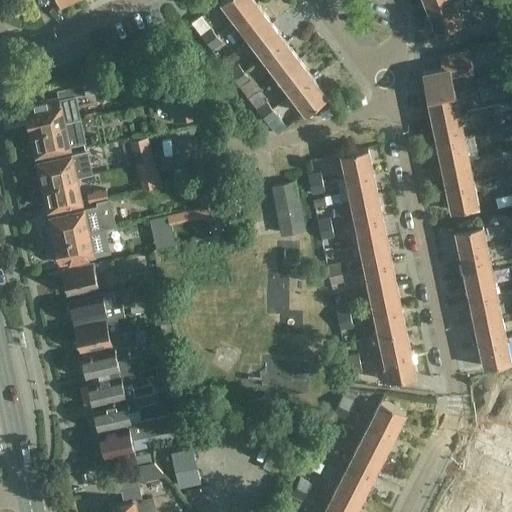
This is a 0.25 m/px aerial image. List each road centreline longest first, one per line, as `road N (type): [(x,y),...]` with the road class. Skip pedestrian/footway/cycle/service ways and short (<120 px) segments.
road 1 (residential): [(405,511),(454,397),(388,83)]
road 2 (secondary): [(30,511),(0,370)]
road 3 (residential): [(0,35),(37,43),(131,0)]
